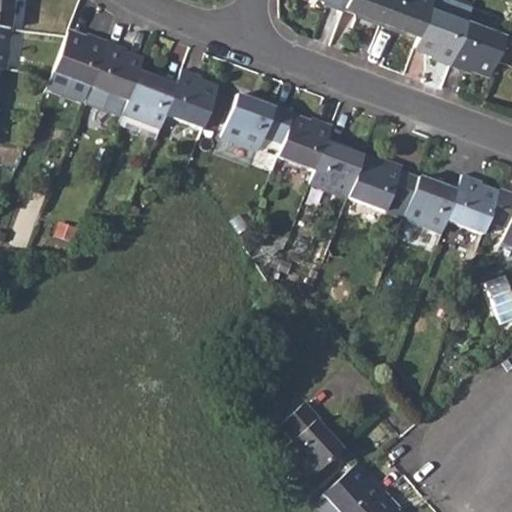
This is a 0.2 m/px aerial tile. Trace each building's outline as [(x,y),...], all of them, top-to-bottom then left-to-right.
[(0,0),(0,29),(5,30),(8,0),(0,0)] [(323,0),(323,3),(342,10),(343,6),(345,0),(323,0)] [(345,0),(343,6),(362,13),(360,17),(378,24),(387,0),(345,0)] [(387,0),(378,24),(398,31),(400,27),(417,34),(428,5),(429,0),(387,0)] [(417,34),(413,46),(429,52),(427,57),(447,65),(464,19),(428,5),(417,34)] [(464,19),(447,65),(466,72),(469,66),(488,73),(503,34),(464,19)] [(62,36),(49,73),(86,87),(104,41),(84,34),(82,39),(64,32),(62,36)] [(104,41),(86,87),(124,101),(135,73),(140,60),(123,53),(125,50),(104,41)] [(173,82),(162,115),(200,129),(215,88),(200,82),(201,77),(178,69),(173,82)] [(124,101),(119,115),(126,118),(121,130),(151,141),(157,128),(162,115),(173,82),(156,76),(154,79),(135,73),(124,101)] [(233,95),(219,135),(257,150),(262,138),(280,145),(290,116),(292,112),(254,98),(252,103),(233,95)] [(280,145),(275,157),(313,171),(325,140),(331,126),(309,118),(308,123),(290,116),(280,145)] [(313,171),(309,183),(345,197),(360,158),(342,151),(344,147),(325,140),(313,171)] [(360,158),(345,197),(401,218),(417,179),(397,172),(398,167),(377,159),(376,164),(360,158)] [(455,187),(443,220),(480,234),(485,222),(496,193),(478,185),(479,182),(460,175),(455,187)] [(417,179),(401,218),(438,233),(443,220),(455,187),(434,180),(433,185),(417,178),(417,179)] [(496,193),(485,222),(503,230),(499,241),(511,246),(511,266),(511,268),(511,194),(497,189),(496,193)] [(289,441),(280,450),(307,480),(338,451),(326,438),(331,434),(303,403),(277,427),(289,441)] [(311,502),(319,511),(361,511),(384,492),(369,476),(365,480),(352,466),(311,502)] [(384,492),(361,511),(394,511),(393,510),(397,507),(384,492)]
